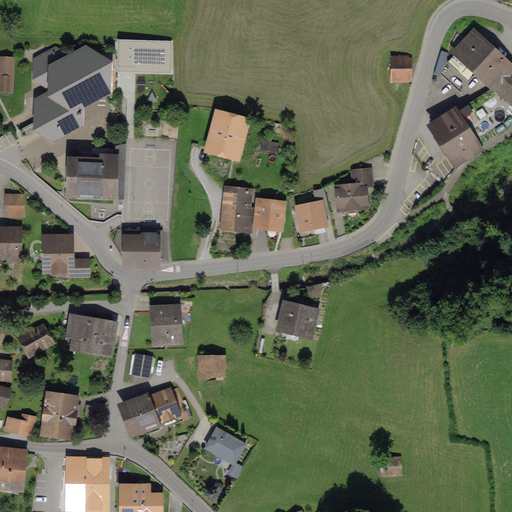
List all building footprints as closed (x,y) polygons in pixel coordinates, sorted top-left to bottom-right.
[(475,33),(456,53),(475,71),(494,51),(475,33)] [(128,46),(127,73),(163,74),(164,48),(128,46)] [(109,68),(108,68),(108,65),(90,54),(87,56),(85,51),(68,60),(54,51),(38,60),(38,78),(52,87),(52,94),(39,101),(38,120),(38,128),(39,129),(46,125),(50,132),(53,130),(56,136),(79,124),(79,115),(81,114),(81,106),(107,91),(108,72),(109,72),(109,68)] [(511,67),(494,51),(475,71),(494,88),(511,68),(511,67)] [(13,60),(0,59),(0,65),(0,92),(11,93),(13,60)] [(395,59),(395,80),(408,80),(408,59),(395,59)] [(511,68),(494,88),(511,105),(511,68)] [(460,109),(483,145),(507,130),(511,124),(511,105),(494,88),(460,109)] [(460,109),(433,127),(456,163),(483,145),(460,109)] [(243,121),(220,115),(211,149),(234,155),(243,121)] [(39,129),(38,128),(38,120),(26,127),(29,133),(35,136),(40,129),(39,129)] [(70,159),(68,196),(115,198),(116,158),(125,158),(125,145),(116,147),(116,157),(102,157),(101,161),(70,159)] [(338,188),(340,209),(365,206),(363,186),(338,188)] [(228,189),(224,225),(251,228),(253,210),(246,209),(248,191),(228,189)] [(325,201),(324,190),(313,191),(313,201),(325,201)] [(6,196),(6,216),(23,216),(23,196),(6,196)] [(260,202),(258,225),(279,227),(281,205),(260,202)] [(302,229),(324,224),(320,204),(298,209),(302,229)] [(18,231),(0,231),(0,256),(18,256),(18,231)] [(127,245),(128,264),(156,264),(156,259),(159,259),(159,252),(156,252),(156,234),(129,234),(129,237),(124,237),(124,246),(127,245)] [(88,276),(88,261),(70,261),(70,240),(47,240),(48,269),(70,268),(70,276),(88,276)] [(156,312),(158,341),(178,340),(176,310),(175,310),(174,302),(151,303),(152,312),(156,312)] [(285,307),(279,328),(310,335),(316,310),(303,307),(302,311),(285,307)] [(72,319),(69,338),(77,339),(76,346),(108,351),(112,326),(72,319)] [(0,343),(9,345),(10,325),(0,324),(0,343)] [(42,329),(25,339),(32,352),(49,342),(42,329)] [(136,355),(133,374),(149,377),(152,358),(136,355)] [(201,359),(201,373),(224,373),(223,358),(201,359)] [(0,361),(0,362),(0,376),(7,377),(9,362),(0,361)] [(168,391),(124,408),(132,431),(144,426),(147,434),(162,428),(160,421),(177,414),(168,391)] [(51,395),(47,431),(69,434),(72,413),(76,414),(78,399),(51,395)] [(24,416),(22,422),(9,419),(7,429),(30,434),(34,418),(24,416)] [(217,429),(206,448),(233,464),(244,445),(217,429)] [(0,453),(0,483),(17,485),(20,456),(0,453)] [(71,459),(70,509),(85,509),(85,502),(102,502),(102,506),(107,506),(107,502),(109,502),(108,485),(104,484),(105,460),(71,459)] [(381,461),(383,476),(400,474),(398,459),(381,461)] [(159,511),(160,496),(147,496),(147,487),(123,487),(123,511),(159,511)]
